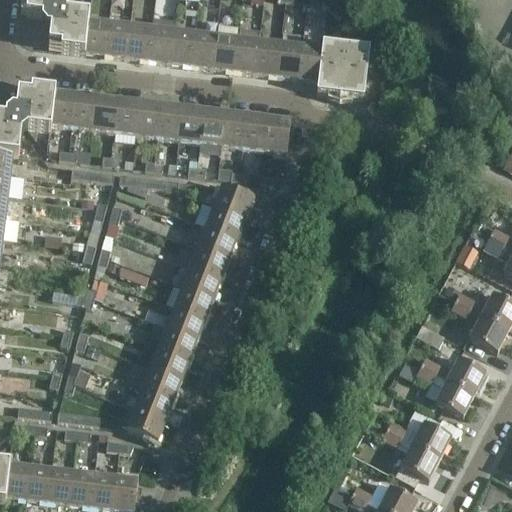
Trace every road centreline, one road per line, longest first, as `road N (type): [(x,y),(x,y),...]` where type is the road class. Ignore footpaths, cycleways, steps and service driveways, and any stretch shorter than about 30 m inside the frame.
road 1 (residential): [(162,511),(319,124)]
road 2 (residential): [(319,124),(287,99),(15,68)]
road 3 (residential): [(453,511),(511,400)]
